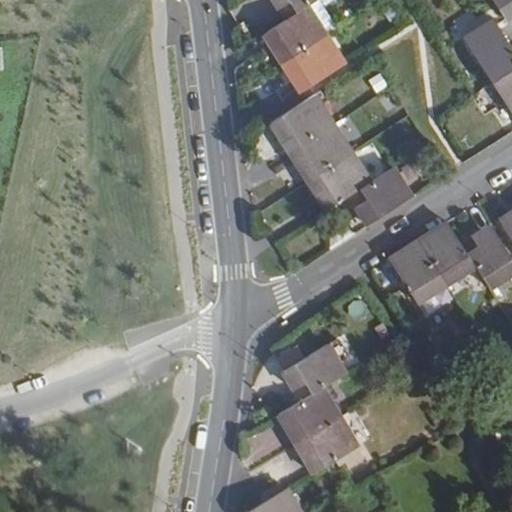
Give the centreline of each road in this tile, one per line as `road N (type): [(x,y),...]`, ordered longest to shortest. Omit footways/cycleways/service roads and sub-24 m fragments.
road 1 (tertiary): [(236,325),(203,0)]
road 2 (residential): [(236,325),(511,152)]
road 3 (residential): [(0,408),(236,325)]
road 4 (tertiary): [(209,511),(236,325)]
